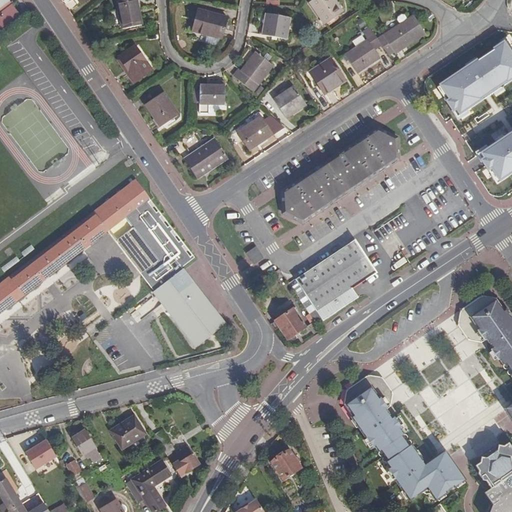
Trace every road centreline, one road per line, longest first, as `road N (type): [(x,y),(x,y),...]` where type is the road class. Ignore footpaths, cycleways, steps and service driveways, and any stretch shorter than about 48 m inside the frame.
road 1 (tertiary): [(42,0),(186,217)]
road 2 (residential): [(186,217),(392,80)]
road 3 (residential): [(212,372),(0,428)]
road 4 (unclassified): [(496,231),(392,80)]
road 5 (secondary): [(262,424),(394,297)]
road 6 (residential): [(247,0),(238,49),(221,66),(202,70),(171,54),(162,0)]
road 7 (tertiary): [(186,217),(258,322),(261,346)]
road 8 (secondary): [(394,297),(496,231)]
